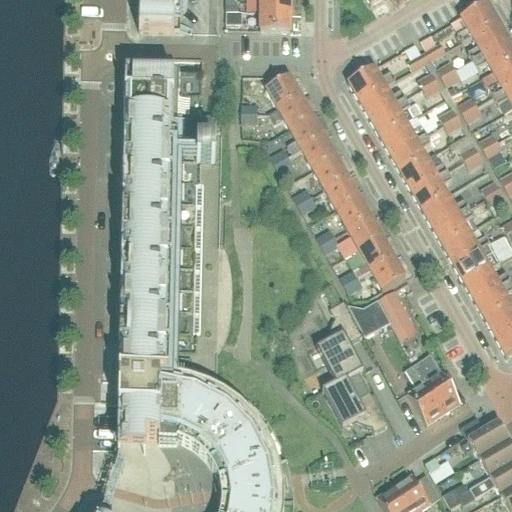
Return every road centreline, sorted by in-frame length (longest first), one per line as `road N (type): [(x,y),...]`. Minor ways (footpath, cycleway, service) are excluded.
road 1 (residential): [(63,511),(80,476),(89,71),(110,51)]
road 2 (residential): [(320,64),(323,84),(497,394)]
road 3 (residential): [(110,51),(209,54),(231,65),(320,64)]
road 4 (residential): [(360,488),(497,394)]
road 5 (residential): [(320,64),(435,0)]
